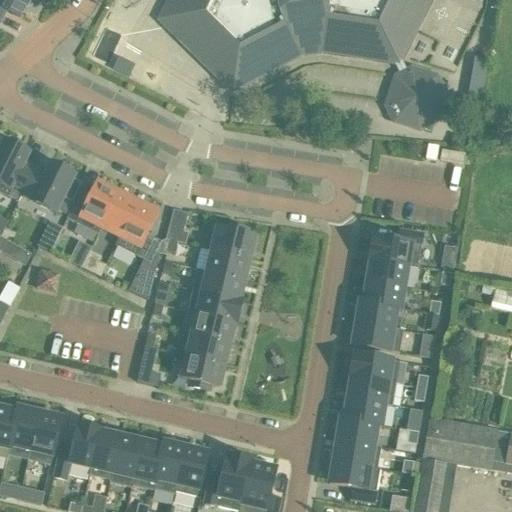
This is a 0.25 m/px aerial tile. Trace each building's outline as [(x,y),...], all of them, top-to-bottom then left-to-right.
[(20,19),(29,0),(0,0),(0,22),(6,12),(20,19)] [(404,51),(430,0),(171,0),(168,7),(164,27),(216,73),(225,80),(234,82),(244,82),(253,78),(301,50),(321,46),(388,61),(392,59),(398,72),(384,117),(430,132),(446,81),(405,68),(398,55),(404,51)] [(113,70),(128,78),(133,67),(119,59),(113,70)] [(475,59),(464,123),(470,124),(471,116),(477,117),(487,61),(475,59)] [(0,194),(17,203),(33,170),(23,165),(28,155),(5,143),(0,153),(0,194)] [(436,150),(420,147),(419,155),(434,158),(436,150)] [(465,155),(441,151),(439,161),(463,165),(465,155)] [(72,181),(73,177),(50,166),(45,176),(33,170),(17,203),(18,204),(21,197),(55,214),(63,198),(72,202),(81,185),(72,181)] [(98,236),(118,195),(114,193),(98,185),(88,204),(77,199),(67,220),(98,236)] [(116,247),(137,205),(118,195),(98,236),(101,230),(119,238),(115,247),(116,247)] [(137,205),(116,247),(143,261),(150,264),(155,254),(161,243),(146,236),(157,215),(137,205)] [(165,241),(169,242),(177,244),(185,246),(188,234),(183,233),(188,215),(173,211),(165,241)] [(217,230),(212,250),(249,259),(254,239),(245,237),(246,231),(228,227),(226,233),(217,230)] [(423,235),(411,233),(399,231),(397,243),(373,239),(369,261),(417,270),(421,247),(423,235)] [(169,242),(166,254),(174,256),(177,244),(169,242)] [(244,280),(249,259),(212,250),(207,271),(244,280)] [(150,264),(143,261),(128,292),(148,302),(159,255),(155,254),(150,264)] [(417,270),(369,261),(369,262),(370,262),(367,283),(404,289),(408,269),(417,270)] [(101,278),(106,267),(99,263),(94,274),(101,278)] [(170,277),(173,265),(165,263),(162,275),(170,277)] [(239,302),(244,280),(207,271),(202,293),(192,291),(192,292),(241,304),(241,303),(239,302)] [(452,275),(442,274),(440,286),(450,288),(452,275)] [(401,311),(404,289),(367,283),(363,303),(359,303),(359,304),(401,311)] [(511,291),(487,285),(482,302),(511,310),(511,291)] [(236,324),(241,304),(192,292),(187,313),(236,324)] [(438,317),(441,304),(431,302),(429,315),(438,317)] [(400,311),(401,311),(359,304),(355,325),(403,333),(403,332),(393,330),(396,311),(400,311)] [(163,307),(155,305),(152,317),(160,319),(163,307)] [(235,325),(236,324),(187,313),(187,314),(196,316),(192,336),(228,345),(233,325),(235,325)] [(399,355),(403,333),(355,325),(352,347),(399,355)] [(153,349),(156,337),(148,335),(145,347),(153,349)] [(223,366),(228,345),(192,336),(187,356),(182,355),(182,356),(223,366)] [(151,373),(157,350),(145,347),(140,371),(151,373)] [(218,388),(223,366),(182,356),(177,378),(191,381),(189,387),(207,391),(209,386),(218,388)] [(395,386),(399,364),(353,356),(350,378),(395,386)] [(426,391),(428,378),(418,377),(416,389),(426,391)] [(392,407),(395,386),(350,378),(350,379),(347,400),(392,407)] [(423,404),(426,391),(416,389),(414,402),(423,404)] [(392,408),(392,407),(347,400),(344,420),(340,419),(340,420),(381,427),(385,407),(392,408)] [(0,458),(6,460),(18,410),(17,409),(17,413),(0,409),(0,458)] [(28,462),(39,415),(18,410),(6,460),(7,460),(10,448),(29,453),(27,462),(28,462)] [(61,420),(39,415),(28,462),(50,467),(61,420)] [(374,447),(377,428),(381,428),(381,427),(340,420),(336,442),(381,449),(381,448),(374,447)] [(449,511),(457,466),(489,471),(491,462),(511,465),(511,436),(496,434),(496,432),(430,421),(423,460),(413,511),(449,511)] [(90,477),(100,432),(79,427),(78,427),(73,451),(61,448),(53,479),(66,482),(70,465),(90,470),(88,477),(90,477)] [(110,485),(121,438),(101,433),(100,432),(90,477),(110,482),(109,485),(110,485)] [(416,446),(418,434),(409,432),(407,445),(416,446)] [(131,490),(142,443),(121,438),(110,485),(131,490)] [(378,470),(381,449),(336,442),(332,463),(380,471),(380,470),(378,470)] [(152,492),(164,444),(163,444),(162,448),(142,443),(131,490),(132,490),(132,488),(152,492)] [(174,496),(185,449),(164,444),(152,492),(153,493),(154,491),(174,496)] [(196,499),(207,455),(185,449),(174,496),(175,496),(175,494),(196,499)] [(209,481),(203,505),(216,508),(232,511),(239,511),(251,465),(251,463),(227,457),(221,484),(209,481)] [(404,462),(401,474),(411,476),(413,463),(404,462)] [(376,493),(380,471),(332,463),(329,485),(352,489),(350,501),(374,505),(376,493)] [(275,471),(251,465),(239,511),(277,511),(281,501),(269,498),(275,471)]
